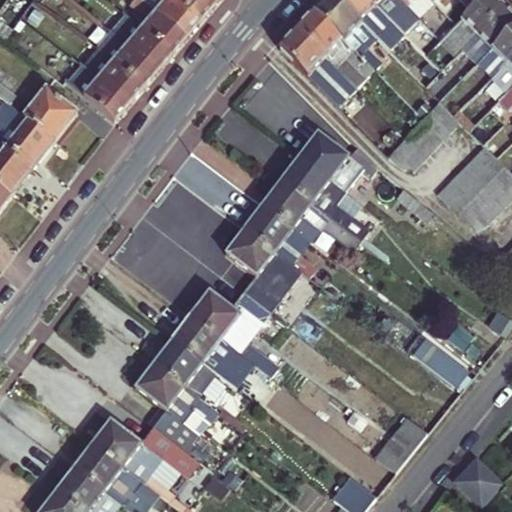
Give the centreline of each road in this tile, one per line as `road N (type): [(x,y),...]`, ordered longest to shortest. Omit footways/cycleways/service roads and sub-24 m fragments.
road 1 (primary): [(0,345),(193,88),(270,0)]
road 2 (residential): [(390,511),(511,361)]
